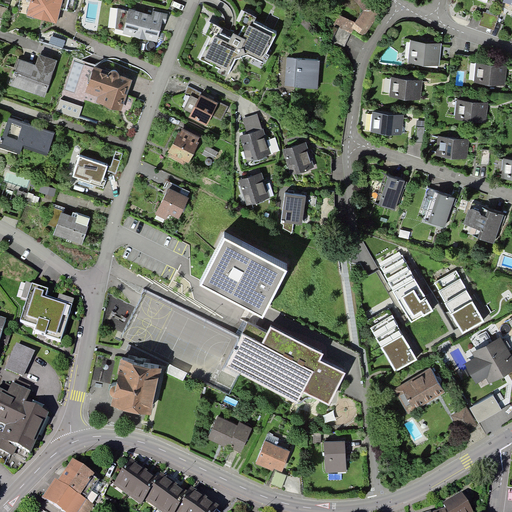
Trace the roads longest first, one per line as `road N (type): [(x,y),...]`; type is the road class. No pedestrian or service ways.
road 1 (residential): [(499,443),(405,495),(333,508),(260,495),(117,435),(73,441)]
road 2 (residential): [(193,0),(96,288)]
road 3 (residential): [(511,196),(349,135)]
road 4 (residential): [(96,288),(73,441)]
road 5 (residential): [(349,135),(365,57),(398,5)]
road 6 (residential): [(362,255),(350,223),(349,135)]
